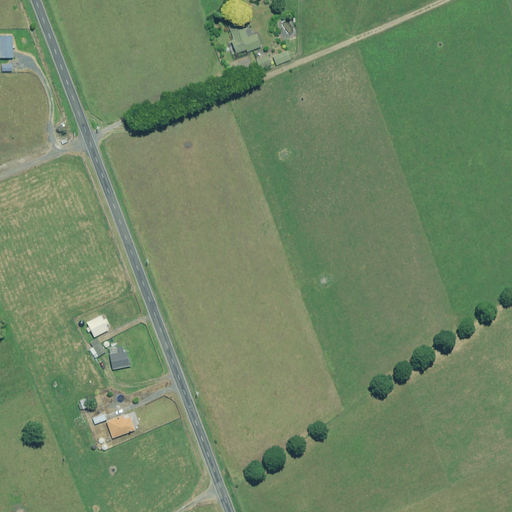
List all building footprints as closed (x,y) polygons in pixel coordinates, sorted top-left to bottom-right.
[(260,47),(255,35),(252,36),(248,24),(231,30),(234,39),(233,40),(237,53),(233,54),(235,59),(251,53),(250,51),(260,47)] [(14,36),(2,35),(1,58),(14,58),(14,36)] [(290,60),(286,51),(272,57),(276,66),(290,60)] [(271,65),(267,56),(257,60),(261,70),(271,65)] [(105,320),(103,315),(88,322),(95,337),(110,330),(108,325),(110,323),(108,319),(105,320)] [(107,352),(98,338),(92,342),(95,347),(91,349),(96,358),(107,352)] [(126,352),(124,346),(110,348),(113,369),(131,366),(128,352),(126,352)] [(90,408),(87,398),(79,400),(81,410),(90,408)] [(108,420),(106,414),(94,418),(96,424),(108,420)] [(126,419),(124,415),(108,421),(113,438),(136,430),(132,417),(126,419)]
